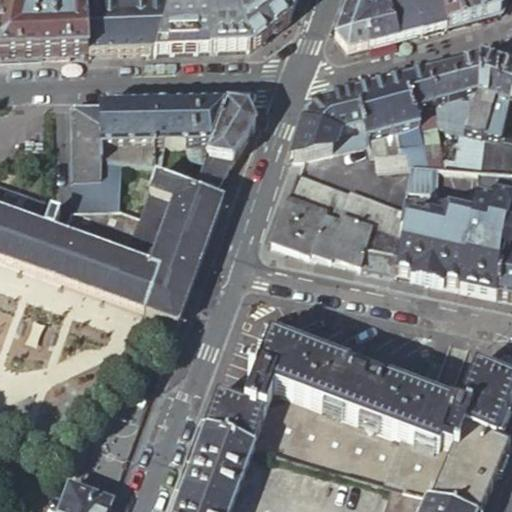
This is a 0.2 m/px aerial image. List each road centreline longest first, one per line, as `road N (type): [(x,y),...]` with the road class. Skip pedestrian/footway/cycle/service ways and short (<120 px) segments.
road 1 (residential): [(0,86),(293,87)]
road 2 (residential): [(228,269),(511,327)]
road 3 (residential): [(141,511),(228,269)]
road 4 (residential): [(228,269),(293,87)]
